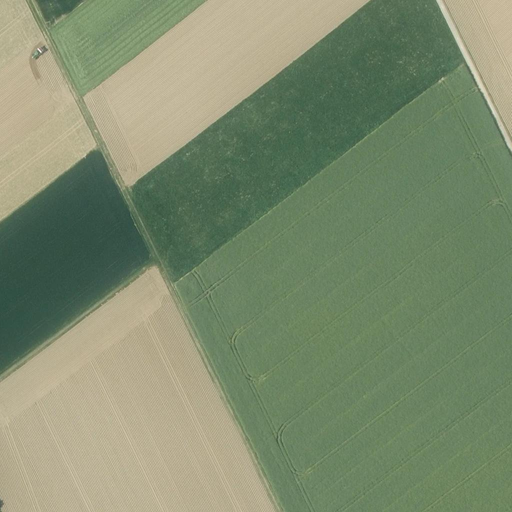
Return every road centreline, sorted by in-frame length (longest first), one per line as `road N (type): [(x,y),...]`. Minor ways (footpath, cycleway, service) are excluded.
road 1 (track): [(30,0),(281,511)]
road 2 (track): [(153,257),(0,388)]
road 3 (track): [(511,150),(437,0)]
